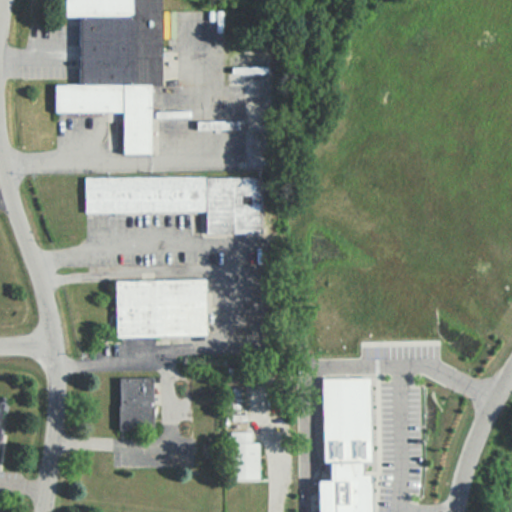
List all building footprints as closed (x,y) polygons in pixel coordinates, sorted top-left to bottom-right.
[(62,0),(157,0),(158,84),(146,84),(146,152),(118,152),(117,110),(51,110),(50,84),(75,84),(74,14),(62,15),(62,0)] [(82,178),(259,177),(260,232),(202,233),(202,210),(82,211),(82,178)] [(112,281),(202,279),(203,332),(113,334),(112,281)] [(315,376),(368,375),(369,462),(357,463),(357,474),(365,474),(366,511),(313,511),(313,479),(324,479),(323,463),(317,463),(315,376)] [(116,379),(150,378),(151,425),(117,426),(116,379)] [(256,478),(255,442),(248,442),(248,431),(227,431),(227,478),(256,478)]
